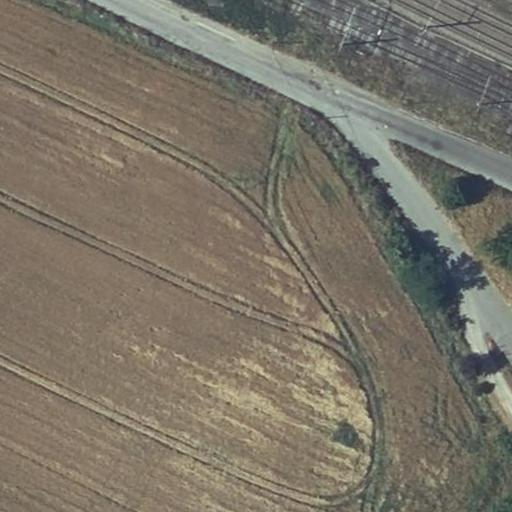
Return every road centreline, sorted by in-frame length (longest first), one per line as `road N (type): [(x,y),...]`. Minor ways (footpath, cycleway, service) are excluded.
road 1 (residential): [(338,96),(511,343)]
road 2 (residential): [(125,0),(338,96)]
road 3 (residential): [(338,96),(511,173)]
